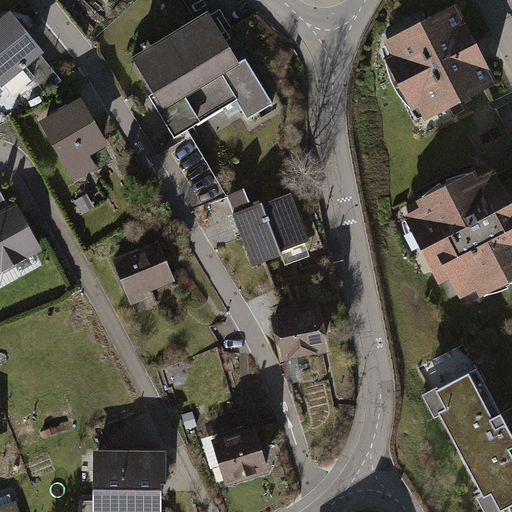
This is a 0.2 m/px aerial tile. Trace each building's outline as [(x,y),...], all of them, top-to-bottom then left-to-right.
[(418,124),(496,86),(457,3),(378,41),(418,124)] [(4,14),(0,17),(0,87),(39,55),(4,14)] [(231,63),(211,18),(126,61),(169,146),(199,129),(235,111),(243,126),(270,109),(243,57),(231,63)] [(71,110),(31,131),(62,189),(102,168),(71,110)] [(199,142),(177,151),(193,187),(214,178),(199,142)] [(396,208),(449,315),(511,283),(511,177),(501,156),(396,208)] [(0,196),(0,289),(39,269),(0,196)] [(311,249),(290,197),(232,220),(254,272),(311,249)] [(157,246),(111,265),(128,308),(175,289),(157,246)] [(328,353),(320,305),(274,313),(283,361),(328,353)] [(511,511),(511,451),(472,377),(421,404),(478,511),(511,511)] [(270,473),(257,424),(213,436),(227,485),(270,473)] [(166,456),(93,458),(93,511),(160,511),(160,492),(165,492),(166,456)]
